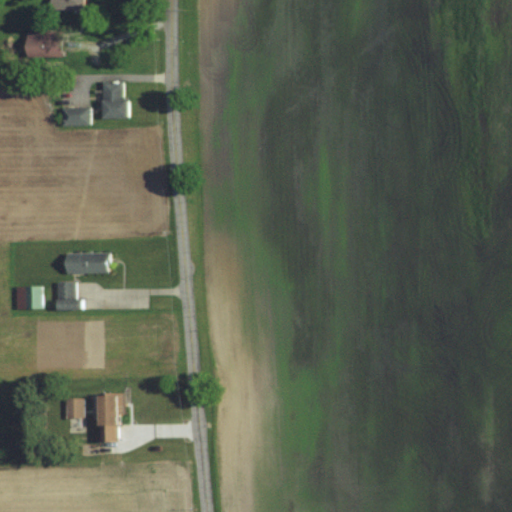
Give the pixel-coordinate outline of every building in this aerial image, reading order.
[(64,57),(64,31),(27,30),(27,57),(64,57)] [(128,98),(124,98),(124,81),(103,81),(103,118),(128,118),(128,98)] [(91,108),(63,108),(63,125),(91,125),(91,108)] [(67,273),(110,273),(110,253),(67,253),(67,273)] [(77,299),(77,282),(57,282),(57,309),(83,309),(83,299),(77,299)] [(42,308),(42,288),(18,288),(18,308),(42,308)] [(98,441),(121,442),(122,394),(100,394),(98,441)] [(85,433),(85,398),(67,398),(67,433),(85,433)]
